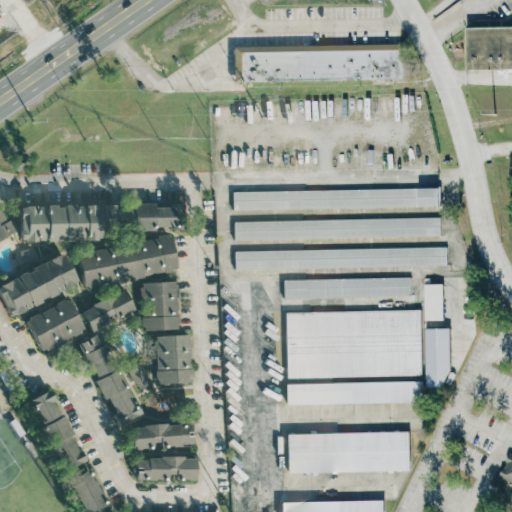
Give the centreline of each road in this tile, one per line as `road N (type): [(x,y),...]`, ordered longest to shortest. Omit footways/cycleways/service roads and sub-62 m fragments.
road 1 (tertiary): [(407,0),(442,51),(487,250),(511,287)]
road 2 (primary): [(0,100),(143,0)]
